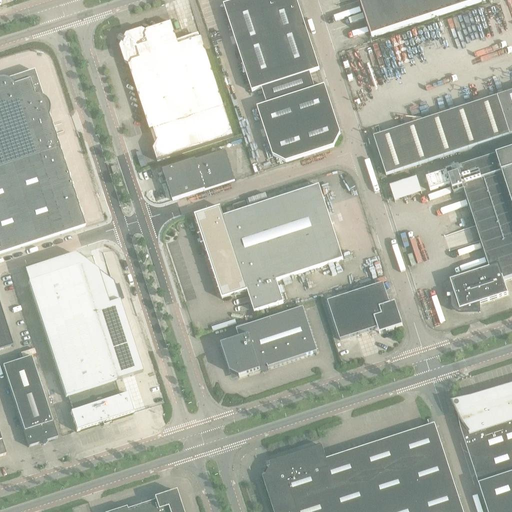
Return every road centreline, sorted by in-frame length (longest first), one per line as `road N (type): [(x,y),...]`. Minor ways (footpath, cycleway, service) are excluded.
road 1 (unclassified): [(142,221),(357,151)]
road 2 (unclassified): [(422,357),(209,427)]
road 3 (unclassified): [(215,445),(428,376)]
road 4 (unclassified): [(209,427),(142,221)]
road 5 (unclassified): [(422,357),(357,151)]
road 6 (unclassified): [(122,228),(189,433)]
road 7 (unclassified): [(53,24),(122,228)]
road 8 (unclassified): [(142,221),(75,18)]
road 9 (unclassified): [(189,433),(0,495)]
road 10 (unclassified): [(13,511),(195,452)]
road 11 (unclassified): [(357,151),(308,0)]
road 12 (unclassified): [(474,511),(428,376)]
road 13 (unclassified): [(0,267),(122,228)]
